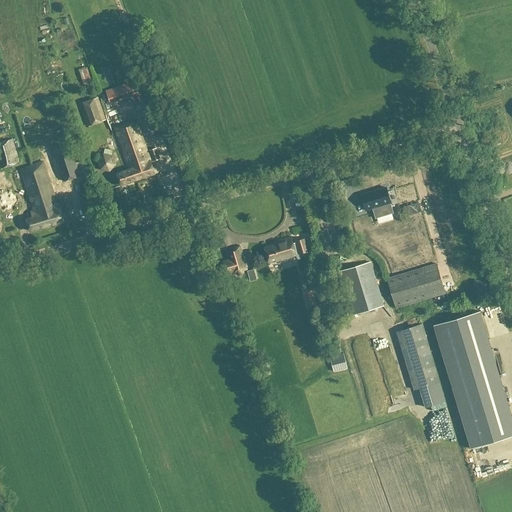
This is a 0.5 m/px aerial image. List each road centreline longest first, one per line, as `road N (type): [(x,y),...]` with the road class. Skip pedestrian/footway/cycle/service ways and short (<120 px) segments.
road 1 (unclassified): [(0,266),(456,123)]
road 2 (unclassified): [(511,280),(456,123)]
road 3 (unclassified): [(456,123),(413,0)]
